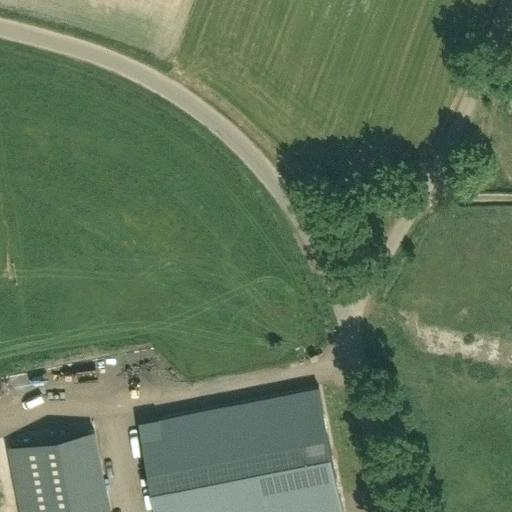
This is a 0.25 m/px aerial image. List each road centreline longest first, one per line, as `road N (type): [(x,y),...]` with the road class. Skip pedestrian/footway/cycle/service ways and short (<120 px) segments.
road 1 (unclassified): [(343,307),(284,197),(227,131),(109,60),(0,28)]
road 2 (unclassified): [(343,307),(421,194),(510,0)]
road 3 (unclassified): [(385,511),(343,307)]
